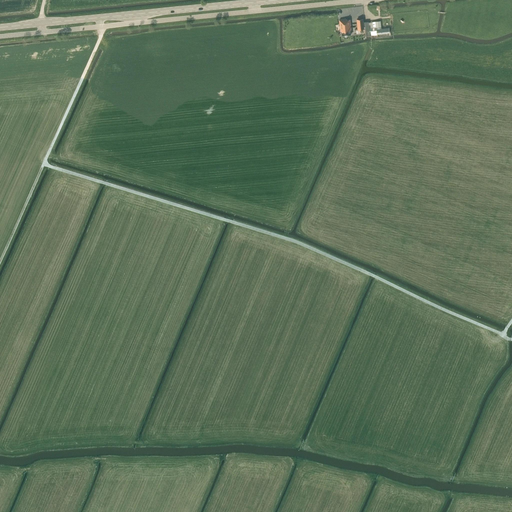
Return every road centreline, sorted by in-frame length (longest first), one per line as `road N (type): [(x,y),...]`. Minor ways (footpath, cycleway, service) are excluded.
road 1 (track): [(100,18),(100,38),(43,164),(296,241),(502,335),(511,320)]
road 2 (secondary): [(0,27),(279,0)]
